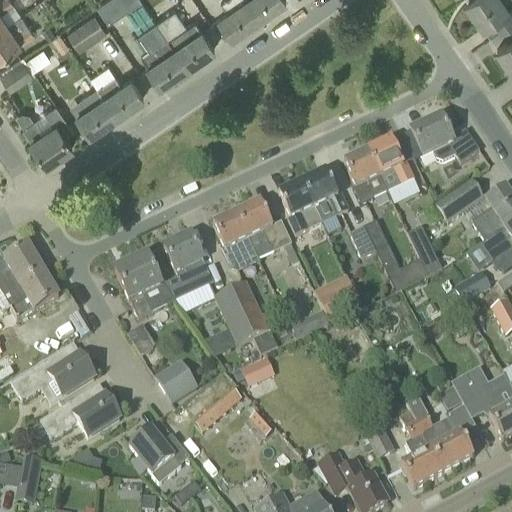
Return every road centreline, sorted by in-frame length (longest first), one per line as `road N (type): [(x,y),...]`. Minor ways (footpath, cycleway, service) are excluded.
road 1 (residential): [(70,259),(456,77)]
road 2 (residential): [(38,203),(239,78),(338,0)]
